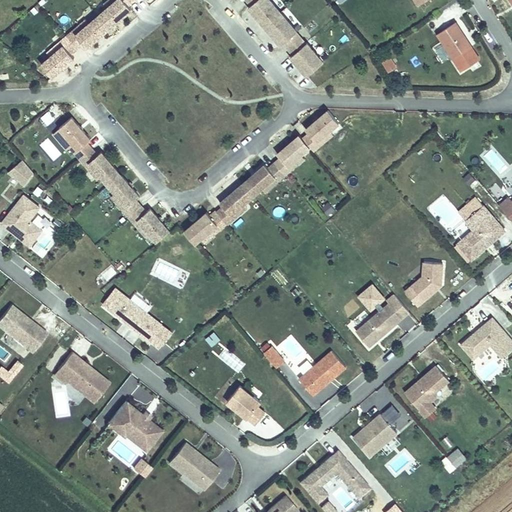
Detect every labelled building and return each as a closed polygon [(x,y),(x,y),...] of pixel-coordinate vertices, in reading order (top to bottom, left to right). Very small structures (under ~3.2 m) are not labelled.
[(112,0),(105,6),(87,22),(80,28),(77,25),(53,46),(56,50),(49,56),(39,64),(50,76),(72,57),(69,53),(81,43),(84,46),(129,8),(126,4),(131,0),(112,0)] [(257,0),(250,6),(249,7),(281,45),(283,43),(297,31),(269,0),(257,0)] [(84,18),(77,25),(80,28),(87,22),(84,18)] [(464,35),(455,22),(437,34),(453,58),(467,49),(459,38),(464,35)] [(54,39),(60,28),(52,23),(45,33),(54,39)] [(297,31),(283,43),(292,55),(306,43),(297,31)] [(464,35),(459,38),(467,49),(471,46),(464,35)] [(292,55),(290,56),(307,75),(323,62),(306,43),(292,55)] [(53,46),(46,52),(49,56),(56,50),(53,46)] [(383,62),(389,71),(396,66),(390,57),(383,62)] [(308,134),(301,139),(309,148),(312,151),(324,141),(321,138),(337,123),(327,111),(304,130),(308,134)] [(48,112),(40,118),(47,126),(55,120),(48,112)] [(57,128),(64,137),(71,144),(67,148),(87,172),(91,168),(97,176),(113,194),(119,202),(116,204),(137,229),(141,225),(147,232),(155,242),(167,231),(148,209),(144,212),(134,200),(138,197),(99,152),(96,155),(85,142),(88,139),(69,117),(57,128)] [(279,158),(273,163),(284,176),(296,166),(292,163),(309,148),(301,139),(298,136),(276,154),(279,158)] [(47,137),(38,145),(52,162),(61,154),(47,137)] [(61,140),(67,148),(71,144),(64,137),(61,140)] [(21,186),(34,175),(22,160),(8,171),(21,186)] [(263,165),(241,184),(252,197),(268,183),(271,186),(284,176),(273,163),(267,169),(263,165)] [(87,172),(94,179),(97,176),(91,168),(87,172)] [(470,173),(463,177),(468,187),(475,183),(470,173)] [(241,184),(219,203),(222,207),(215,212),(227,226),(239,216),(235,212),(252,197),(241,184)] [(110,197),(116,204),(119,202),(113,194),(110,197)] [(36,208),(21,196),(0,222),(0,225),(26,246),(39,231),(26,220),(36,208)] [(328,215),(335,210),(328,201),(321,206),(328,215)] [(483,207),(466,222),(474,232),(462,242),(475,258),(485,250),(484,248),(488,244),(490,245),(505,232),(483,207)] [(205,214),(183,232),(194,244),(215,225),(205,214)] [(38,215),(33,221),(43,229),(48,223),(38,215)] [(137,229),(143,236),(147,232),(141,225),(137,229)] [(50,226),(30,248),(40,257),(60,235),(50,226)] [(462,242),(458,245),(472,261),(475,258),(462,242)] [(443,265),(424,263),(423,278),(411,288),(423,302),(441,287),(443,265)] [(107,284),(117,274),(110,266),(100,276),(107,284)] [(168,333),(112,288),(99,304),(156,349),(168,333)] [(136,294),(132,298),(147,312),(151,308),(136,294)] [(389,305),(357,333),(369,348),(402,320),(389,305)] [(21,316),(8,306),(0,315),(0,329),(29,353),(43,334),(35,327),(34,328),(20,317),(21,316)] [(476,334),(461,346),(473,360),(491,346),(503,359),(511,350),(511,341),(492,320),(484,327),(487,330),(479,337),(476,334)] [(205,339),(212,348),(221,340),(214,332),(205,339)] [(293,360),(302,355),(292,338),(283,343),(293,360)] [(264,356),(275,370),(283,364),(272,350),(264,356)] [(79,361),(69,353),(55,371),(66,380),(65,382),(80,394),(82,392),(93,401),(107,383),(91,371),(87,374),(84,372),(84,369),(77,363),(79,361)] [(331,353),(298,381),(312,398),(328,384),(327,382),(330,379),(332,380),(345,369),(331,353)] [(79,361),(77,363),(84,369),(84,372),(87,374),(91,371),(79,361)] [(449,382),(437,367),(424,378),(425,381),(423,383),(420,382),(405,394),(426,418),(436,410),(430,403),(436,399),(437,392),(449,382)] [(66,380),(55,371),(51,375),(63,385),(65,382),(66,380)] [(260,405),(239,388),(226,403),(254,426),(263,415),(256,409),(260,405)] [(82,392),(80,394),(91,403),(93,401),(82,392)] [(140,416),(124,404),(107,426),(119,435),(120,434),(125,427),(149,446),(160,432),(146,421),(140,416)] [(143,413),(140,416),(146,421),(149,417),(143,413)] [(396,436),(380,417),(373,422),(375,424),(363,434),(362,432),(352,440),(369,459),(396,436)] [(149,446),(125,427),(120,434),(144,453),(149,446)] [(192,451),(183,444),(167,464),(195,486),(201,479),(208,484),(218,472),(211,466),(209,468),(191,453),(192,451)] [(449,473),(467,459),(458,447),(440,461),(449,473)] [(316,471),(300,484),(317,504),(326,496),(319,489),(335,475),(357,501),(368,490),(337,453),(318,469),(320,471),(318,472),(316,471)] [(141,458),(132,470),(143,479),(153,468),(141,458)] [(208,484),(201,479),(195,486),(202,492),(208,484)] [(295,511),(284,498),(267,511),(295,511)]
